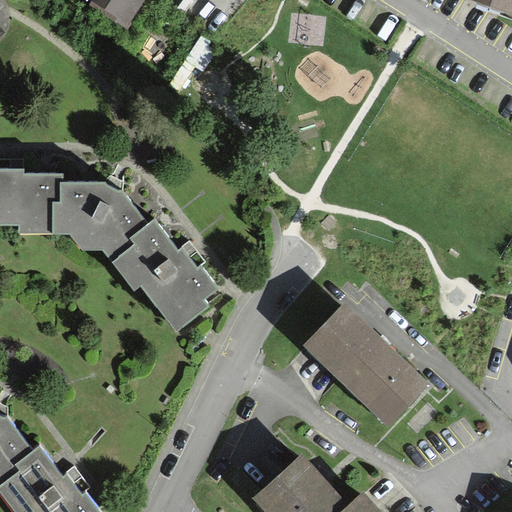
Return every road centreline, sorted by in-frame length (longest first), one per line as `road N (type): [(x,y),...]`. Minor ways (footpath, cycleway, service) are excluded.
road 1 (residential): [(158,511),(249,313),(302,250)]
road 2 (residential): [(511,74),(401,0)]
